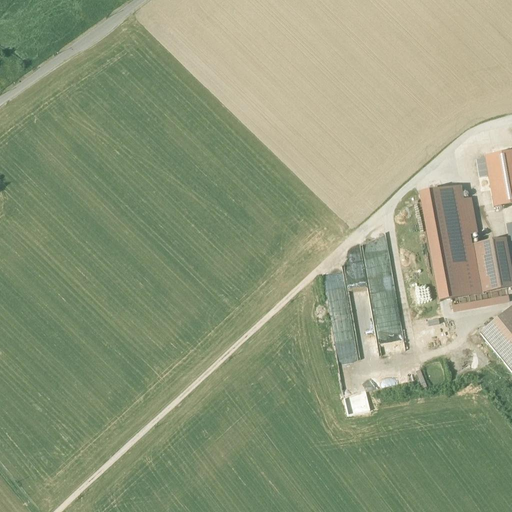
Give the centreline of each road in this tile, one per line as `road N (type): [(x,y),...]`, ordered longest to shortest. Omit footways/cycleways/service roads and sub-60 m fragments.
road 1 (track): [(511,119),(471,131),(56,511)]
road 2 (unclassified): [(0,101),(135,0)]
